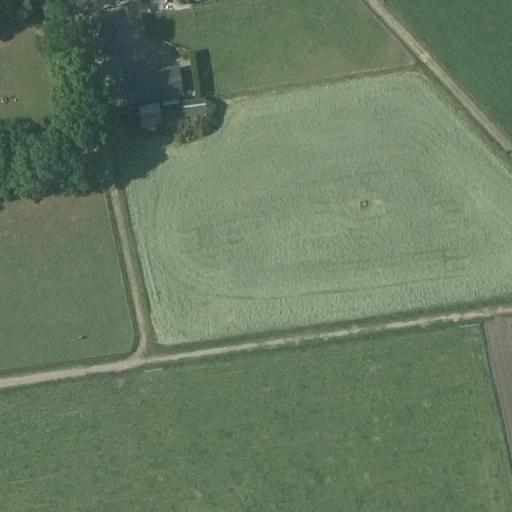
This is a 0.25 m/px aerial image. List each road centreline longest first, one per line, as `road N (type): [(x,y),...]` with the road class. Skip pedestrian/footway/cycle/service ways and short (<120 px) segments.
road 1 (track): [(511,309),(0,381)]
road 2 (track): [(511,156),(366,0)]
